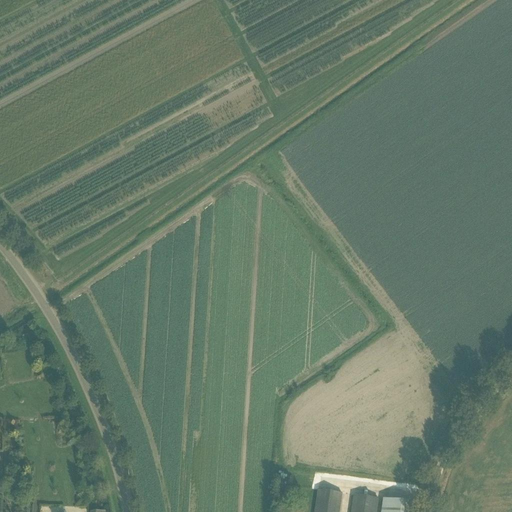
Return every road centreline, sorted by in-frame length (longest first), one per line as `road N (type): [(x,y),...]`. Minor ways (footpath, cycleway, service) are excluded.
road 1 (unclassified): [(118,511),(81,385),(33,290),(0,246)]
road 2 (unclassified): [(427,511),(462,418),(511,377)]
